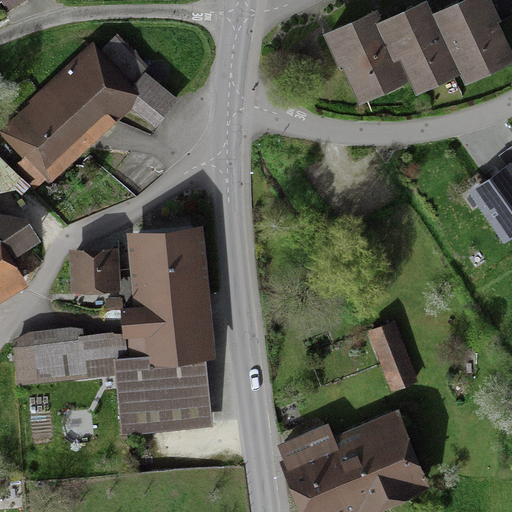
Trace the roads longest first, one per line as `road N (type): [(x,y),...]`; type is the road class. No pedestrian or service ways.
road 1 (tertiary): [(228,102),(230,221),(265,511)]
road 2 (residential): [(228,102),(352,132),(424,130),(511,102)]
road 3 (residential): [(54,17),(240,12)]
